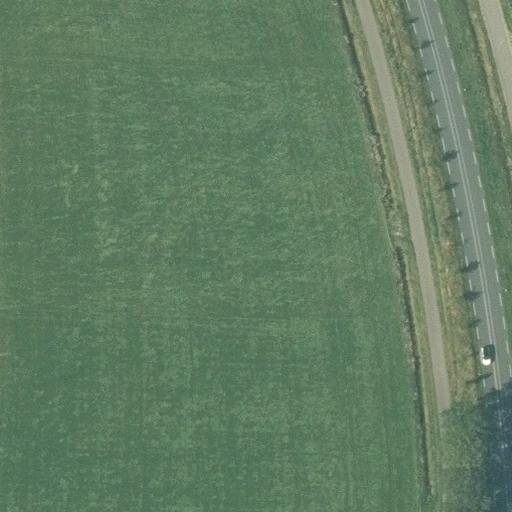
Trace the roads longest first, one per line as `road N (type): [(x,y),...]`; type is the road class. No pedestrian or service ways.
road 1 (primary): [(419,0),(472,224),(509,511)]
road 2 (unclassified): [(443,511),(438,380),(419,233),(361,0)]
